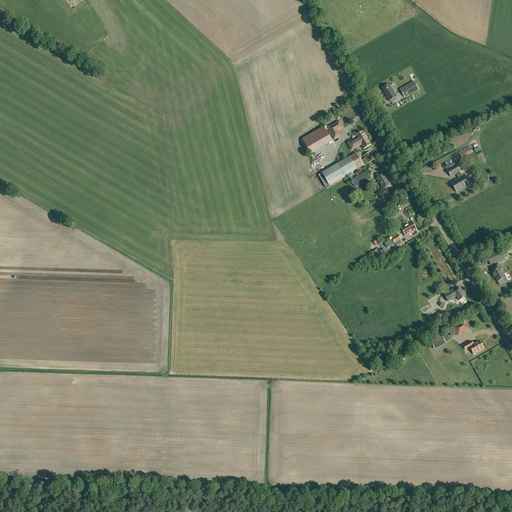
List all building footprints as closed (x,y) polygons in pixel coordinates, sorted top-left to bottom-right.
[(414,81),(400,89),(405,98),(418,90),(414,81)] [(391,89),(389,84),(382,88),(385,94),(385,93),(386,95),(385,96),(389,101),(397,97),(392,88),(391,89)] [(327,128),(334,140),(341,136),(338,131),(343,128),(339,121),(327,128)] [(363,132),(361,133),(359,131),(355,134),(358,139),(353,142),(354,144),(349,146),(351,150),(356,147),(356,148),(361,145),(364,149),(371,145),(363,132)] [(472,153),(468,146),(458,152),(462,158),(472,153)] [(363,165),(356,153),(322,173),(329,185),(363,165)] [(361,160),(364,165),(374,160),(370,153),(364,156),(366,158),(361,160)] [(465,165),(462,160),(455,164),(456,165),(447,170),(451,177),(460,172),(458,169),(465,165)] [(355,189),(371,179),(367,171),(351,181),(355,189)] [(459,178),(451,183),(457,192),(468,186),(461,173),(457,175),(459,178)] [(388,191),(386,188),(391,185),(384,174),(377,178),(383,189),(382,189),(384,193),(388,191)] [(400,232),(402,231),(406,237),(417,230),(411,221),(398,229),(400,232)] [(384,243),(387,248),(395,243),(396,246),(402,243),(400,241),(401,240),(398,235),(384,243)] [(504,259),(500,250),(487,256),(490,265),(504,259)] [(502,271),(503,271),(500,265),(493,268),(495,271),(491,273),(493,276),(494,276),(500,285),(505,282),(503,279),(505,277),(502,271)] [(465,297),(461,289),(454,293),(452,290),(444,295),(448,302),(457,297),(459,301),(465,297)] [(442,311),(429,320),(432,325),(446,316),(442,311)] [(466,330),(469,329),(464,321),(453,327),(458,335),(460,334),(460,333),(466,330)] [(440,335),(430,341),(434,348),(444,342),(440,335)] [(471,342),(464,346),(467,344),(469,348),(470,347),(474,354),(483,349),(479,341),(473,345),(471,342)]
